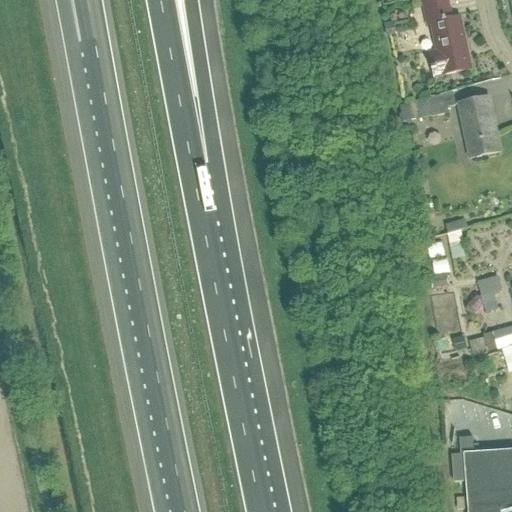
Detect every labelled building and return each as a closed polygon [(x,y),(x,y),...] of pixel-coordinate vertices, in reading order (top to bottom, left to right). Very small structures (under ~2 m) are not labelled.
[(437,78),(472,70),(461,19),(453,20),(448,0),(422,0),(423,0),(429,27),(432,26),(438,52),(431,54),(437,78)] [(408,102),(412,122),(449,114),(447,108),(456,107),(453,92),(408,102)] [(500,153),(488,99),(457,105),(469,160),(500,153)] [(466,234),(453,238),(456,249),(470,245),(466,234)] [(435,264),(451,263),(450,249),(434,250),(435,264)] [(438,266),(440,280),(456,278),(454,264),(438,266)] [(479,300),(485,323),(497,320),(490,297),(502,293),(497,278),(478,284),(482,299),(479,300)] [(511,328),(483,337),(488,354),(511,346),(511,328)] [(511,365),(509,355),(496,359),(501,375),(511,371),(511,365)] [(504,415),(511,413),(511,396),(500,399),(504,415)] [(462,439),(463,455),(465,455),(476,454),(474,438),(462,439)] [(511,511),(511,451),(476,454),(465,455),(466,472),(469,511),(511,511)]
